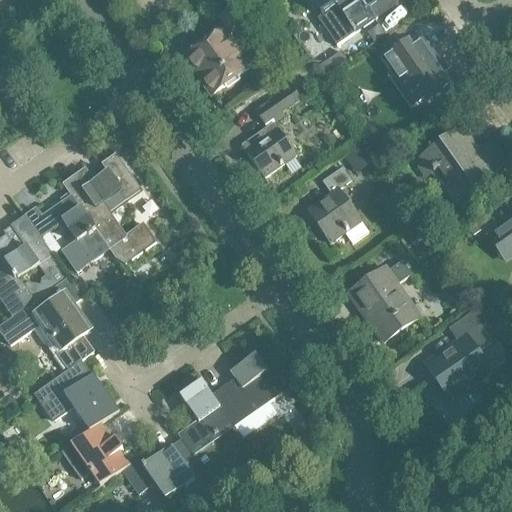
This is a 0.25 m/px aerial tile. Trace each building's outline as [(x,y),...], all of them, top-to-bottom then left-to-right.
[(309,0),(321,17),(318,20),(337,48),(376,21),(369,10),(383,0),(309,0)] [(212,39),(175,65),(202,104),(260,64),(234,26),(244,19),(236,7),(209,26),(217,38),(219,37),(222,41),(217,45),(212,39)] [(356,50),(366,43),(361,36),(351,43),(356,50)] [(428,104),(451,88),(442,74),(446,70),(426,41),(412,51),(408,45),(385,61),(395,75),(390,79),(410,108),(424,98),(428,104)] [(265,126),(301,101),(293,90),(257,115),(265,126)] [(265,181),(297,158),(274,125),(242,148),(265,181)] [(455,206),(509,168),(495,144),(477,154),(476,153),(469,157),(454,136),(417,162),(426,178),(433,175),(434,176),(438,173),(447,187),(444,190),(455,206)] [(332,196),(307,213),(330,246),(362,224),(340,191),(352,183),(372,169),(363,156),(343,170),(323,184),(332,196)] [(86,171),(64,186),(110,252),(127,239),(103,206),(120,194),(125,202),(140,191),(116,157),(102,166),(108,175),(95,184),(86,171)] [(110,252),(64,186),(63,187),(72,199),(42,219),(36,211),(25,219),(41,240),(63,224),(77,244),(69,250),(84,270),(110,252)] [(481,232),(493,223),(487,215),(475,224),(481,232)] [(41,240),(25,219),(12,229),(15,233),(7,238),(19,254),(0,267),(0,300),(14,320),(48,296),(69,281),(41,240)] [(502,229),(489,238),(505,261),(511,256),(511,223),(502,230),(502,229)] [(0,267),(19,254),(7,238),(0,243),(0,267)] [(363,286),(365,289),(374,302),(361,311),(385,345),(420,321),(397,288),(418,273),(408,259),(387,274),(384,271),(363,286)] [(54,305),(48,296),(14,320),(6,325),(18,343),(39,328),(63,362),(59,364),(66,375),(81,365),(91,357),(80,341),(91,334),(65,297),(54,305)] [(458,343),(425,366),(450,403),(492,374),(478,353),(491,345),(480,329),(485,326),(476,312),(450,331),(458,343)] [(237,382),(213,399),(235,429),(283,396),(256,357),(231,374),(237,382)] [(99,391),(81,365),(66,375),(36,396),(56,424),(74,411),(91,435),(101,427),(120,414),(102,389),(99,391)] [(202,384),(181,399),(198,423),(178,437),(182,442),(193,458),(235,429),(213,399),(202,384)] [(130,468),(101,427),(91,435),(63,454),(82,482),(91,475),(101,489),(123,473),(130,468)] [(139,462),(130,468),(123,473),(140,497),(155,486),(166,502),(205,475),(202,471),(193,458),(182,442),(144,468),(139,462)]
